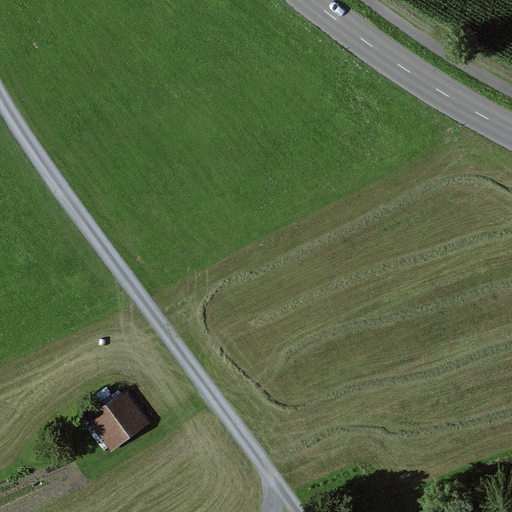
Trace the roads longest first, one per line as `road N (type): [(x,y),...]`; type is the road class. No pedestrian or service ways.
road 1 (track): [(283,511),(0,97)]
road 2 (secondary): [(511,132),(391,60),(311,0)]
